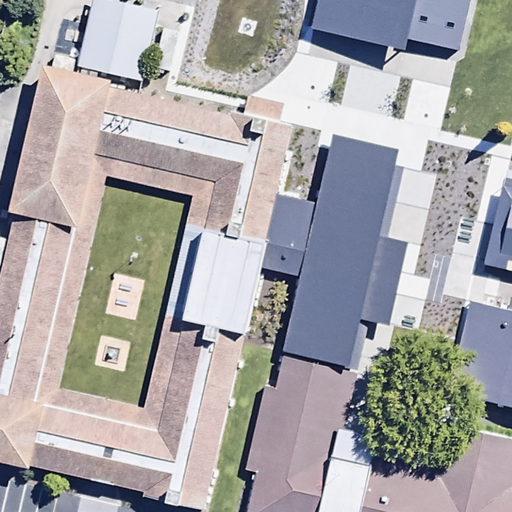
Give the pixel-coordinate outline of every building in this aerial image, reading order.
[(158,12),(108,0),(92,0),(77,66),(142,81),(158,12)] [(317,0),(311,29),(406,51),(409,40),(459,51),(470,0),(317,0)] [(52,67),(43,65),(8,213),(14,214),(8,238),(0,235),(0,270),(1,271),(0,273),(0,462),(29,469),(30,465),(144,491),(143,496),(205,511),(246,334),(166,316),(145,408),(58,388),(107,176),(193,196),(187,223),(267,241),(278,194),(293,125),(279,122),(283,102),(248,94),(243,116),(110,86),(111,80),(73,72),(77,58),(55,53),(52,67)] [(282,352),(359,369),(370,322),(389,327),(409,241),(388,236),(404,167),(395,165),(398,149),(333,134),(317,203),(278,194),(267,241),(261,267),(299,276),(282,352)] [(511,186),(503,185),(484,265),(511,271),(511,186)] [(187,223),(166,316),(246,334),(261,267),(267,241),(187,223)] [(508,310),(470,301),(450,394),(511,407),(511,297),(508,310)] [(283,356),(275,387),(266,385),(246,469),(257,472),(247,511),(319,511),(339,428),(343,429),(356,373),(283,356)] [(375,452),(361,511),(511,511),(511,438),(447,423),(437,466),(375,452)] [(343,429),(339,428),(319,511),(361,511),(375,452),(379,437),(371,435),(343,429)]
